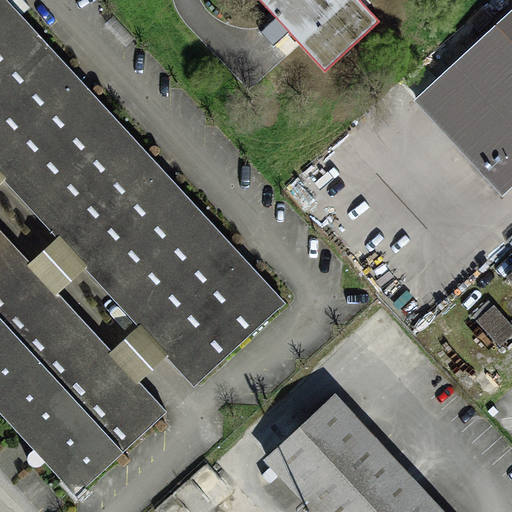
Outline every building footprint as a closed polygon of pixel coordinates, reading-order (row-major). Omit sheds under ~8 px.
[(0,0),(0,418),(71,496),(168,405),(141,376),(164,356),(190,384),(284,297),(9,0),(0,0)] [(267,0),(335,78),(391,29),(366,0),(267,0)] [(511,16),(417,100),(507,202),(511,197),(511,16)] [(511,264),(503,273),(511,283),(511,264)] [(454,511),(341,386),(263,457),(312,511),(454,511)]
